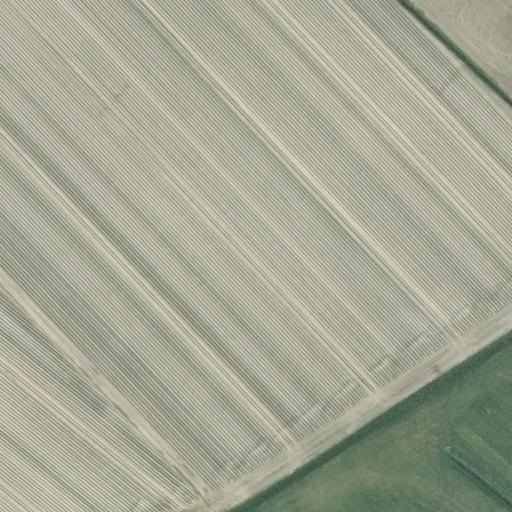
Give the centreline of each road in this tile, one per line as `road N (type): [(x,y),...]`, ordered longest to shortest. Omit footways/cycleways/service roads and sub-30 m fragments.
road 1 (track): [(210,511),(511,322)]
road 2 (track): [(511,120),(383,0)]
